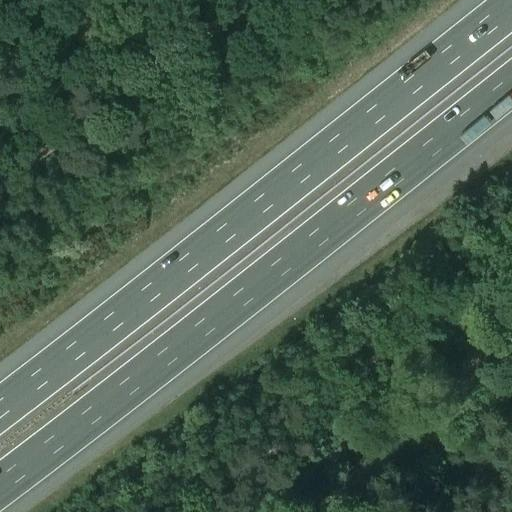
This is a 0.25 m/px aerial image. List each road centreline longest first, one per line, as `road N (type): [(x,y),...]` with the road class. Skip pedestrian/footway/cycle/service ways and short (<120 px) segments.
road 1 (motorway): [(511,6),(0,408)]
road 2 (motorway): [(0,485),(511,84)]
road 3 (track): [(0,67),(103,83),(140,79),(254,0)]
road 4 (track): [(367,466),(511,324)]
